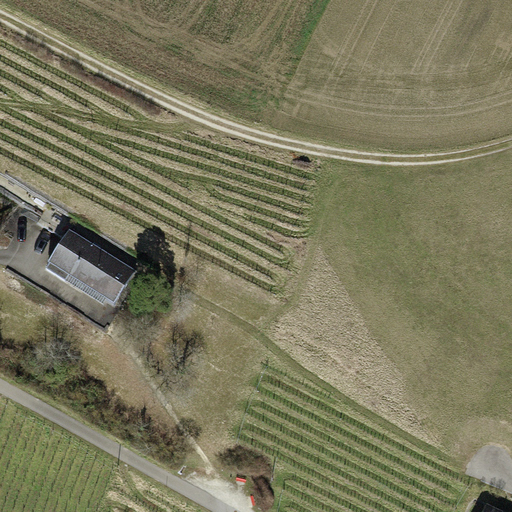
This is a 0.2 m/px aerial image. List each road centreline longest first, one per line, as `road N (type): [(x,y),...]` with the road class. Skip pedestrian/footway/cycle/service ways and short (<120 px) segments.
road 1 (track): [(0,15),(265,141),(351,158),(434,161),(511,144)]
road 2 (residential): [(0,385),(226,511)]
